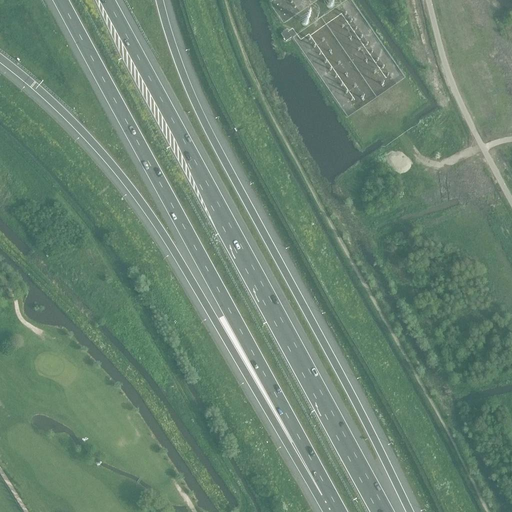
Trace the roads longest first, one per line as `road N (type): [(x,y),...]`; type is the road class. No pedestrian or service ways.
road 1 (motorway): [(382,511),(109,0)]
road 2 (motorway): [(408,511),(186,85),(159,0)]
road 3 (motorway): [(60,0),(328,494)]
road 4 (motorway): [(0,58),(62,111),(135,195),(328,494)]
road 5 (track): [(0,139),(97,243),(244,497),(240,511)]
